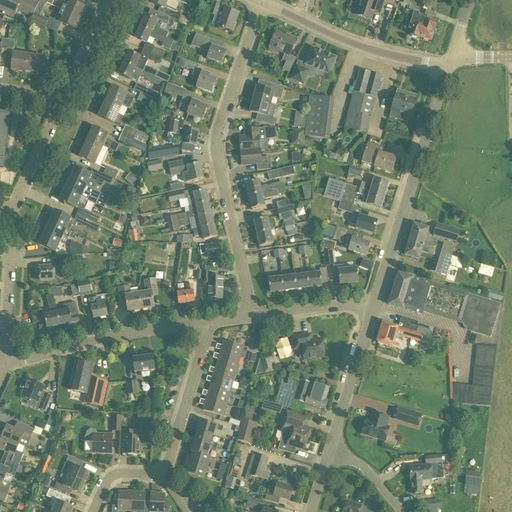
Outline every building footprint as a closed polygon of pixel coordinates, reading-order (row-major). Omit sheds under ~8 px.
[(2,0),(0,6),(0,14),(2,15),(3,15),(4,16),(5,15),(13,18),(16,11),(32,18),(34,14),(38,5),(27,0),(2,0)] [(176,8),(178,2),(173,0),(152,0),(151,3),(164,9),(167,3),(171,5),(171,6),(176,8)] [(198,0),(189,0),(187,5),(195,8),(198,0)] [(223,7),(225,0),(213,0),(213,1),(213,2),(209,14),(215,16),(212,25),(219,27),(233,32),(236,24),(234,24),(238,14),(225,9),(225,10),(219,8),(220,6),(223,7)] [(373,13),(380,15),(384,0),(361,0),(356,16),(371,21),(373,13)] [(422,0),(420,8),(426,10),(429,3),(422,0)] [(61,10),(80,19),(85,8),(69,1),(66,7),(63,6),(61,10)] [(76,30),(80,19),(61,10),(59,15),(62,16),(59,23),(76,30)] [(415,13),(406,10),(405,14),(410,16),(409,20),(407,19),(404,29),(411,31),(410,35),(411,36),(412,37),(416,39),(417,38),(419,38),(419,37),(423,39),(426,30),(424,29),(425,26),(422,25),(424,18),(419,16),(420,14),(417,13),(417,14),(415,13)] [(166,17),(170,18),(188,26),(190,20),(169,11),(166,17)] [(426,30),(423,39),(431,41),(434,33),(438,20),(434,18),(435,15),(426,12),(425,16),(420,14),(419,16),(424,18),(422,25),(425,26),(424,29),(426,30)] [(170,18),(166,17),(160,13),(156,21),(145,16),(140,27),(166,39),(169,33),(160,29),(162,24),(167,26),(170,18)] [(48,20),(40,16),(34,14),(32,18),(31,21),(45,27),(48,20)] [(164,44),(166,39),(140,27),(137,32),(135,31),(133,36),(135,37),(135,38),(147,43),(149,38),(164,44)] [(288,38),(276,33),(269,47),(285,54),(282,60),(286,62),(282,70),(289,73),(295,61),(289,58),(297,41),(288,36),(288,38)] [(221,64),(226,52),(221,50),(223,44),(196,34),(191,46),(207,52),(205,58),(208,58),(207,59),(221,64)] [(0,61),(5,62),(8,40),(2,39),(1,44),(0,43),(0,61)] [(25,73),(28,55),(13,53),(15,41),(8,40),(5,62),(12,63),(11,71),(25,73)] [(151,54),(162,59),(165,53),(154,48),(151,54)] [(329,75),(336,58),(312,48),(303,69),(296,66),(291,80),(303,85),(309,72),(310,73),(312,72),(314,71),(315,69),(329,75)] [(28,55),(25,73),(40,74),(41,66),(47,67),(49,53),(42,52),(42,57),(28,55)] [(123,63),(149,75),(155,77),(158,72),(145,66),(148,60),(140,57),(128,52),(127,52),(124,57),(126,58),(123,63)] [(159,65),(162,59),(151,54),(148,59),(159,65)] [(194,71),(196,64),(177,57),(174,65),(184,69),(184,67),(194,71)] [(147,80),(149,75),(123,63),(118,74),(130,80),(130,79),(138,82),(140,77),(147,80)] [(371,117),(382,76),(359,70),(344,128),(366,133),(368,116),(371,117)] [(201,75),(193,72),(190,79),(196,81),(195,86),(197,86),(196,87),(212,93),(216,81),(208,78),(209,76),(201,73),(201,75)] [(140,93),(152,99),(159,101),(162,95),(137,84),(134,90),(140,93)] [(183,98),(186,90),(168,84),(165,91),(183,98)] [(253,100),(271,105),(272,98),(281,100),(284,87),(270,84),(268,90),(256,87),(253,100)] [(113,102),(122,106),(129,110),(135,97),(127,94),(112,86),(104,104),(111,107),(113,102)] [(411,117),(417,97),(397,91),(391,111),(411,117)] [(149,106),(152,99),(140,93),(137,101),(149,106)] [(304,135),(328,137),(334,96),(309,94),(304,135)] [(276,106),(271,105),(253,100),(249,112),(261,116),(260,123),(274,126),(276,119),(273,118),(276,106)] [(206,107),(199,104),(199,103),(192,101),(190,105),(180,102),(178,108),(186,111),(185,114),(187,115),(202,120),(206,107)] [(114,124),(122,106),(113,102),(111,107),(104,104),(98,117),(114,124)] [(0,168),(4,169),(5,159),(4,159),(10,113),(11,114),(11,113),(0,111),(0,168)] [(306,112),(296,111),(293,126),(304,128),(306,112)] [(196,146),(198,132),(188,130),(189,124),(170,120),(168,134),(184,136),(181,151),(193,153),(194,146),(196,146)] [(94,143),(103,147),(108,149),(111,143),(106,141),(109,134),(93,127),(85,145),(92,148),(94,143)] [(145,145),(149,137),(125,127),(122,134),(145,145)] [(267,140),(267,136),(268,135),(268,128),(254,129),(244,130),(245,137),(239,137),(240,151),(259,150),(259,149),(261,149),(264,148),(265,147),(266,145),(267,144),(267,142),(267,140)] [(304,129),(293,128),(291,144),(304,144),(304,129)] [(406,157),(411,135),(388,130),(385,143),(398,146),(396,155),(406,157)] [(147,146),(145,145),(122,134),(118,141),(145,153),(147,146)] [(391,173),(396,158),(377,152),(379,146),(367,142),(366,146),(364,155),(361,163),(375,167),(374,168),(391,173)] [(95,165),(103,147),(94,143),(92,148),(85,145),(79,157),(95,165)] [(176,146),(167,147),(169,157),(178,156),(176,146)] [(156,149),(147,151),(149,161),(158,159),(156,149)] [(259,150),(240,151),(242,165),(256,164),(257,171),(271,170),(270,157),(260,158),(259,150)] [(299,151),(292,152),(292,161),(300,161),(299,151)] [(346,164),(349,154),(338,151),(337,155),(330,153),(329,159),(346,164)] [(187,167),(186,160),(168,163),(170,177),(183,175),(185,183),(203,179),(200,164),(187,167)] [(148,172),(163,169),(161,161),(145,164),(143,171),(148,170),(148,172)] [(360,178),(363,170),(350,166),(348,175),(360,178)] [(113,180),(103,175),(96,172),(94,177),(91,176),(91,175),(75,167),(74,169),(72,168),(68,177),(70,178),(69,179),(86,186),(88,181),(97,185),(99,180),(110,185),(113,180)] [(103,175),(113,180),(113,179),(115,180),(119,172),(107,167),(103,175)] [(269,181),(295,175),(293,167),(267,173),(269,181)] [(137,180),(130,174),(125,179),(118,176),(116,179),(124,183),(125,180),(131,186),(137,180)] [(86,186),(69,179),(69,180),(67,179),(64,185),(66,186),(64,190),(81,197),(81,198),(99,206),(101,203),(97,201),(97,200),(89,196),(90,194),(89,194),(91,189),(86,186)] [(364,190),(356,187),(329,179),(324,197),(340,202),(340,203),(352,207),(356,195),(368,198),(367,204),(381,209),(384,196),(370,192),(370,191),(365,189),(364,190)] [(370,192),(384,196),(388,184),(374,179),(370,191),(370,192)] [(248,197),(284,188),(283,183),(267,186),(260,187),(259,180),(245,183),(248,197)] [(364,190),(365,189),(366,184),(357,181),(356,184),(356,187),(364,190)] [(311,183),(301,185),(305,199),(310,198),(311,183)] [(128,187),(124,199),(132,202),(136,190),(128,187)] [(284,188),(248,197),(251,210),(265,207),(263,200),(278,197),(278,195),(286,194),(284,188)] [(78,203),(81,198),(81,197),(64,190),(59,201),(76,209),(76,207),(80,209),(77,214),(97,223),(100,218),(84,210),(85,206),(78,203)] [(169,203),(185,200),(182,191),(167,195),(169,203)] [(188,206),(208,202),(206,191),(193,194),(194,198),(187,199),(188,206)] [(278,210),(289,207),(288,200),(276,202),(278,210)] [(199,217),(211,215),(208,202),(188,206),(189,213),(176,216),(177,221),(199,217)] [(350,213),(352,207),(340,203),(338,210),(350,213)] [(131,216),(131,209),(123,205),(120,211),(131,216)] [(289,207),(278,210),(277,210),(279,221),(295,217),(292,206),(289,207)] [(69,232),(69,231),(72,226),(74,227),(76,226),(77,223),(97,233),(100,227),(76,216),(74,221),(71,219),(54,211),(54,213),(51,212),(47,220),(50,221),(49,222),(69,232)] [(373,234),(377,221),(359,216),(351,214),(349,221),(357,223),(355,229),(373,234)] [(201,228),(213,226),(211,215),(199,217),(177,221),(178,228),(190,225),(191,231),(193,230),(201,228)] [(257,234),(270,231),(270,230),(275,229),(275,225),(275,222),(272,218),(267,219),(267,218),(254,221),(257,234)] [(297,228),(314,224),(313,219),(296,223),(297,228)] [(71,232),(69,231),(69,232),(49,222),(44,233),(61,241),(65,243),(66,240),(67,241),(71,232)] [(456,243),(460,230),(436,224),(433,236),(456,243)] [(336,228),(325,225),(321,236),(350,245),(348,250),(366,256),(370,244),(346,237),(348,231),(337,227),(336,228)] [(430,249),(452,256),(454,248),(438,243),(438,242),(433,241),(433,238),(426,236),(428,229),(414,225),(410,238),(431,245),(430,249)] [(193,230),(195,238),(203,236),(204,240),(216,237),(213,226),(201,228),(193,230)] [(295,235),(293,226),(285,228),(286,232),(287,232),(288,237),(295,235)] [(131,243),(138,242),(136,230),(129,231),(131,243)] [(270,231),(257,234),(260,247),(273,244),(270,231)] [(55,252),(61,241),(44,233),(44,234),(41,233),(37,242),(40,243),(39,245),(55,252)] [(193,244),(193,235),(181,235),(180,236),(176,236),(176,243),(193,244)] [(452,257),(452,256),(430,249),(431,245),(410,238),(405,256),(419,260),(420,257),(432,261),(429,271),(446,276),(450,263),(458,265),(460,259),(452,257)] [(121,248),(122,241),(114,239),(112,246),(121,248)] [(82,250),(82,255),(88,255),(88,249),(71,241),(70,245),(82,250)] [(334,249),(335,244),(325,241),(323,247),(334,249)] [(206,258),(219,256),(218,244),(205,245),(206,258)] [(70,256),(82,255),(82,250),(70,245),(70,256)] [(279,258),(278,250),(274,250),(261,251),(263,261),(278,259),(278,258),(279,258)] [(325,267),(334,265),(332,251),(323,252),(325,267)] [(64,265),(81,264),(81,257),(64,258),(64,265)] [(362,258),(360,266),(370,270),(374,262),(362,258)] [(481,264),(478,274),(491,278),(494,268),(481,264)] [(211,269),(211,266),(204,265),(204,267),(204,272),(203,272),(203,284),(208,284),(208,299),(222,299),(222,284),(222,278),(210,277),(210,272),(209,272),(209,269),(211,269)] [(344,270),(343,266),(333,267),(334,272),(338,271),(340,285),(358,283),(357,274),(358,274),(359,273),(359,270),(357,269),(356,269),(356,268),(344,270)] [(54,267),(39,267),(40,281),(54,280),(54,273),(60,273),(59,267),(54,267)] [(307,275),(309,288),(322,287),(320,273),(307,275)] [(431,284),(423,282),(398,274),(388,305),(422,316),(424,307),(463,319),(470,332),(490,339),(501,305),(431,283),(431,284)] [(296,290),(309,288),(307,275),(294,276),(296,290)] [(283,292),(296,290),(294,276),(281,278),(283,292)] [(138,294),(141,310),(154,308),(152,296),(158,295),(155,278),(143,281),(146,293),(138,294)] [(269,293),(283,292),(281,278),(268,279),(269,293)] [(77,284),(78,285),(80,297),(92,294),(91,291),(92,291),(90,281),(77,284)] [(169,291),(170,283),(163,282),(162,290),(169,291)] [(141,310),(138,294),(131,295),(129,286),(124,287),(123,284),(118,285),(119,288),(118,288),(119,298),(125,297),(128,312),(141,310)] [(179,304),(194,302),(193,291),(192,284),(186,285),(187,292),(177,293),(179,304)] [(57,312),(54,298),(52,288),(48,289),(49,296),(46,296),(48,302),(50,314),(44,315),(43,310),(31,312),(33,324),(38,323),(39,330),(59,326),(57,312)] [(54,298),(62,298),(62,288),(57,288),(52,288),(54,298)] [(99,302),(98,297),(88,299),(90,309),(92,308),(94,319),(107,316),(104,301),(99,302)] [(57,312),(59,326),(79,322),(76,303),(62,306),(63,311),(57,312)] [(434,328),(409,320),(401,318),(398,327),(382,322),(377,341),(378,343),(392,348),(394,340),(402,342),(404,337),(421,342),(421,341),(429,343),(434,328)] [(294,350),(299,349),(300,359),(304,359),(304,360),(324,358),(322,340),(313,341),(312,335),(293,337),(294,350)] [(220,353),(240,359),(243,359),(245,359),(248,348),(244,347),(224,341),(222,346),(217,344),(215,349),(221,351),(220,353)] [(490,407),(496,347),(476,345),(472,386),(454,384),(453,396),(453,404),(490,407)] [(422,348),(409,351),(413,364),(426,361),(422,348)] [(249,352),(247,360),(254,362),(256,355),(249,352)] [(237,370),(240,359),(220,353),(220,355),(214,354),(213,358),(218,360),(217,365),(237,370)] [(151,376),(151,371),(155,370),(153,356),(132,358),(134,373),(140,372),(141,377),(142,378),(150,377),(151,376)] [(263,373),(259,360),(255,375),(263,373)] [(102,407),(108,382),(91,378),(94,365),(76,361),(69,391),(85,394),(83,403),(102,407)] [(233,382),(237,370),(217,365),(215,369),(210,367),(209,372),(214,374),(213,376),(233,382)] [(230,394),(233,382),(213,376),(213,378),(207,377),(206,381),(211,383),(210,388),(230,394)] [(311,384),(290,378),(287,385),(281,383),(276,403),(293,408),(295,401),(305,404),(325,410),(327,401),(325,401),(329,389),(311,384)] [(27,382),(23,380),(19,389),(24,390),(21,397),(20,399),(28,402),(27,405),(46,413),(53,396),(42,392),(44,387),(28,380),(27,382)] [(127,395),(138,394),(136,381),(126,382),(127,395)] [(226,405),(230,394),(210,388),(209,392),(203,390),(202,395),(207,397),(206,399),(226,405)] [(223,417),(226,405),(206,399),(206,401),(200,400),(199,404),(204,406),(203,411),(223,417)] [(263,400),(261,407),(280,413),(282,406),(263,400)] [(7,401),(6,401),(5,401),(4,401),(3,401),(3,402),(2,402),(2,403),(1,403),(1,404),(1,405),(0,405),(1,405),(0,406),(1,406),(1,407),(1,408),(2,409),(3,410),(4,410),(5,410),(6,410),(7,410),(8,409),(9,408),(9,407),(10,406),(10,405),(9,405),(9,404),(9,403),(8,403),(8,402),(7,402),(7,401)] [(252,421),(255,410),(246,408),(244,419),(252,421)] [(418,427),(421,415),(398,408),(395,420),(418,427)] [(50,409),(47,415),(49,416),(50,416),(55,418),(55,411),(54,410),(50,409)] [(241,410),(238,409),(235,410),(233,417),(235,420),(238,421),(241,419),(243,413),(241,410)] [(283,433),(307,440),(308,438),(311,439),(313,431),(310,430),(311,429),(306,427),(309,418),(286,411),(280,432),(283,433)] [(68,413),(67,413),(66,413),(65,413),(64,413),(63,414),(62,414),(62,415),(62,416),(61,416),(61,417),(61,418),(61,419),(62,420),(62,421),(63,421),(63,422),(64,422),(65,422),(65,423),(66,423),(67,423),(68,422),(69,422),(69,421),(70,421),(70,420),(71,420),(71,419),(71,418),(71,417),(71,416),(71,415),(70,415),(70,414),(69,414),(69,413),(68,413)] [(386,427),(388,417),(372,413),(370,422),(366,421),(362,434),(385,441),(389,428),(386,427)] [(120,432),(121,415),(112,415),(112,432),(120,432)] [(35,427),(44,431),(47,425),(48,423),(39,419),(35,427)] [(239,427),(240,422),(230,419),(228,424),(236,426),(236,427),(239,427)] [(252,445),(257,424),(243,420),(237,440),(252,445)] [(197,431),(213,436),(215,430),(222,432),(223,427),(216,425),(200,421),(197,431)] [(2,437),(19,445),(27,448),(34,429),(21,424),(18,430),(7,426),(2,437)] [(56,435),(56,429),(47,425),(44,431),(56,435)] [(111,455),(112,435),(98,434),(95,430),(90,429),(86,432),(86,437),(88,441),(93,441),(92,454),(111,455)] [(140,456),(141,437),(135,437),(135,432),(123,431),(122,447),(128,448),(128,455),(140,456)] [(194,442),(217,448),(218,444),(211,442),(213,436),(197,431),(194,442)] [(304,451),(307,440),(283,433),(278,450),(294,455),(296,449),(304,451)] [(325,433),(317,434),(318,442),(325,441),(325,433)] [(16,451),(19,445),(2,437),(0,442),(0,450),(8,454),(5,460),(19,465),(23,454),(16,451)] [(215,452),(216,449),(217,448),(194,442),(191,452),(192,453),(192,452),(207,457),(207,456),(209,450),(215,452)] [(207,457),(192,452),(192,453),(191,458),(188,457),(185,467),(188,467),(186,473),(204,479),(206,473),(209,474),(211,465),(209,464),(211,457),(207,456),(207,457)] [(269,458),(257,455),(257,457),(252,455),(245,478),(250,480),(252,476),(263,480),(263,479),(265,472),(269,458)] [(44,476),(51,458),(47,456),(40,472),(42,473),(40,477),(42,478),(43,475),(44,476)] [(425,464),(409,466),(410,482),(431,480),(443,479),(442,456),(424,457),(425,464)] [(68,476),(85,483),(89,473),(78,468),(80,462),(68,457),(65,463),(72,466),(68,476)] [(240,466),(242,460),(233,457),(231,464),(240,466)] [(0,479),(10,484),(13,477),(14,477),(16,472),(21,475),(24,468),(19,466),(19,465),(5,460),(3,467),(0,465),(0,479)] [(222,481),(226,465),(220,464),(216,479),(222,481)] [(466,472),(465,486),(479,488),(480,473),(466,472)] [(80,494),(85,483),(68,476),(63,486),(56,483),(54,489),(67,495),(69,489),(80,494)] [(234,490),(237,479),(227,477),(224,487),(234,490)] [(289,501),(293,488),(286,486),(287,482),(286,478),(282,477),(279,480),(276,488),(269,486),(265,500),(277,503),(278,498),(289,501)] [(11,484),(10,484),(0,479),(0,500),(4,503),(11,484)] [(431,480),(410,482),(411,495),(423,494),(422,487),(431,486),(431,480)] [(52,511),(71,511),(73,509),(63,504),(66,497),(49,489),(49,490),(44,487),(42,492),(47,495),(46,497),(52,500),(50,506),(54,507),(52,511)] [(246,496),(248,490),(240,488),(238,494),(246,496)] [(131,511),(132,493),(119,492),(118,506),(112,506),(112,511),(123,511),(131,511)] [(149,511),(150,507),(144,507),(145,494),(132,493),(131,511),(136,511),(149,511)] [(149,511),(163,511),(164,494),(151,494),(150,507),(149,511)] [(258,511),(261,503),(248,498),(245,508),(258,511)] [(436,500),(424,501),(425,510),(429,510),(437,509),(436,500)] [(359,511),(361,506),(346,501),(342,511),(359,511)]
